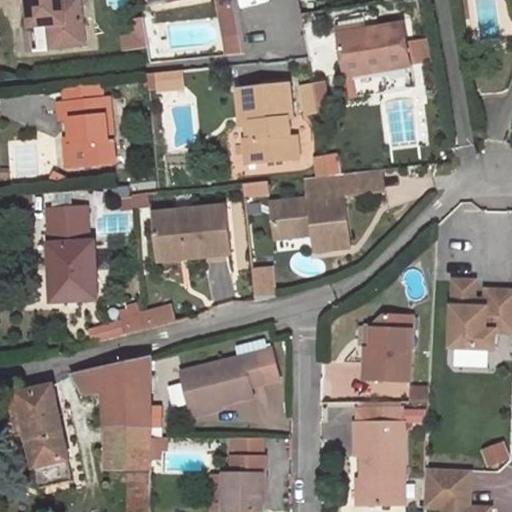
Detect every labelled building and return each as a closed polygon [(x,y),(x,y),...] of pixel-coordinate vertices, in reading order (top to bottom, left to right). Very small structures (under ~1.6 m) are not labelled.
[(25,0),(29,29),(29,30),(32,54),(85,48),(80,0),(71,0),(64,1),(63,0),(25,0)] [(337,33),(345,75),(408,64),(407,61),(428,57),(422,22),(401,26),(400,22),(337,33)] [(32,54),(29,30),(29,29),(23,30),(26,54),(32,54)] [(241,35),(224,38),(227,57),(244,55),(241,35)] [(155,72),(157,90),(186,88),(184,70),(155,72)] [(100,81),(65,84),(67,103),(102,99),(100,81)] [(290,84),(249,87),(240,88),(239,88),(243,123),(253,122),(254,138),(245,139),(248,162),(299,157),(297,137),(290,138),(288,119),(293,118),(290,84)] [(311,85),(299,87),(301,98),(313,95),(311,85)] [(327,110),(324,93),(313,95),(316,112),(327,110)] [(301,98),(303,110),(306,114),(316,112),(313,95),(301,98)] [(70,139),(74,168),(117,163),(110,99),(102,99),(67,103),(59,104),(61,121),(68,120),(70,139)] [(379,170),(357,173),(359,193),(381,191),(379,170)] [(309,198),(271,203),(275,238),(313,235),(314,250),(348,247),(343,195),(359,193),(357,173),(307,178),(309,198)] [(268,181),(245,184),(247,198),(270,194),(268,181)] [(124,211),(136,209),(135,196),(123,197),(124,211)] [(228,206),(157,214),(161,247),(190,244),(191,258),(234,253),(228,206)] [(53,301),(98,299),(95,241),(53,243),(54,260),(51,260),(53,301)] [(190,244),(161,247),(162,261),(191,258),(190,244)] [(260,266),(262,297),(277,296),(276,265),(260,266)] [(511,330),(511,289),(487,288),(487,297),(475,296),(476,279),(455,278),(452,345),(496,347),(497,330),(511,330)] [(411,386),(414,319),(387,318),(376,329),(375,351),(370,351),(368,384),(411,386)] [(136,323),(125,326),(127,334),(138,332),(136,323)] [(277,352),(190,374),(200,415),(227,408),(257,400),(254,390),(285,383),(277,352)] [(108,426),(108,469),(126,469),(152,470),(152,357),(73,374),(84,392),(106,393),(108,426)] [(41,488),(73,481),(54,385),(5,398),(14,437),(27,434),(41,488)] [(202,420),(229,413),(227,408),(200,415),(202,420)] [(405,409),(357,409),(357,426),(405,425),(405,409)] [(363,458),(363,507),(406,507),(405,425),(357,426),(357,458),(363,458)] [(264,441),(234,441),(234,460),(264,460),(264,441)] [(505,445),(486,449),(490,465),(508,461),(505,445)] [(264,511),(264,477),(267,477),(267,460),(264,460),(234,460),(234,477),(227,477),(227,511),(264,511)] [(472,469),(427,467),(425,506),(445,507),(445,511),(491,511),(492,508),(470,507),(472,469)] [(126,469),(126,511),(151,511),(152,470),(126,469)]
